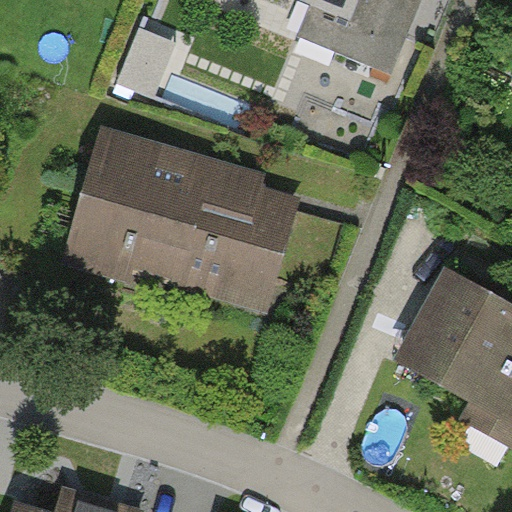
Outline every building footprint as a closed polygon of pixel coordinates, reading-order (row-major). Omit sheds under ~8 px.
[(425,0),(306,0),(308,1),(293,44),(398,79),(425,0)] [(158,87),(178,28),(144,16),(123,75),(158,87)] [(263,184),(103,138),(69,257),(129,274),(131,266),(269,306),(297,209),(259,198),(263,184)] [(511,304),(452,275),(402,374),(511,429),(511,304)] [(117,511),(63,496),(58,511),(22,511),(16,510),(15,511),(117,511)]
